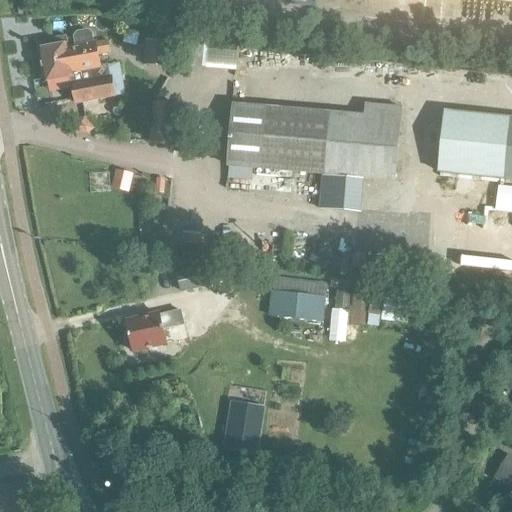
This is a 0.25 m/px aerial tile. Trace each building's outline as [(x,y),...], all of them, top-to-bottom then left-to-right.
[(75,49),(67,50),(72,79),(74,79),(78,102),(113,96),(110,76),(103,77),(99,56),(111,54),(109,43),(95,45),(93,33),(89,31),(77,33),(74,39),(75,49)] [(146,41),(144,66),(169,68),(171,42),(146,41)] [(135,60),(138,47),(124,44),(122,57),(135,60)] [(66,46),(42,50),(48,83),(72,79),(67,50),(66,46)] [(174,131),(176,106),(154,104),(150,145),(173,146),(174,131)] [(258,171),(263,108),(232,106),(227,168),(229,169),(244,170),(258,171)] [(434,109),(429,169),(439,170),(496,174),(500,117),(500,114),(434,109)] [(74,120),(76,133),(89,136),(96,129),(86,118),(74,120)] [(116,171),(112,188),(129,192),(133,175),(116,171)] [(323,175),(321,209),(362,213),(364,179),(336,176),(325,176),(323,175)] [(157,179),(156,193),(165,194),(166,180),(157,179)] [(208,291),(201,262),(173,269),(179,297),(208,291)] [(274,281),(273,291),(325,297),(326,287),(274,281)] [(337,289),(350,290),(351,283),(335,281),(334,291),(337,291),(337,289)] [(371,283),(355,281),(350,327),(367,328),(371,283)] [(337,289),(337,291),(335,310),(349,311),(350,290),(337,289)] [(325,297),(273,291),(271,291),(269,313),(271,313),(323,319),(324,319),(327,298),(325,297)] [(181,311),(161,315),(161,313),(126,321),(133,355),(168,347),(164,330),(185,325),(181,311)] [(251,464),(257,418),(226,414),(220,460),(251,464)] [(511,456),(508,455),(495,478),(511,487),(511,456)]
